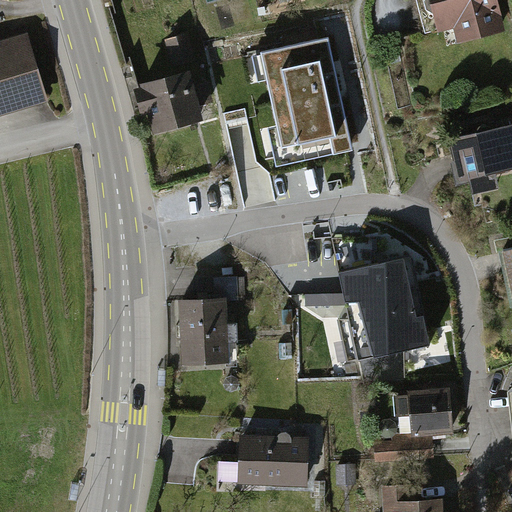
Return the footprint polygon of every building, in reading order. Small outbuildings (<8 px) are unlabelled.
[(492,0),(424,0),(424,1),(426,10),(434,13),(438,13),(441,26),(456,23),(461,38),(500,28),(492,0)] [(185,35),(169,39),(175,63),(191,59),(185,35)] [(351,142),(329,37),(261,51),(284,157),(351,142)] [(28,39),(0,47),(0,110),(45,97),(28,39)] [(190,86),(187,75),(145,85),(146,89),(139,91),(143,109),(151,108),(156,128),(198,118),(195,104),(209,101),(204,83),(190,86)] [(511,173),(511,126),(492,131),(489,126),(483,126),(479,129),(478,134),(449,140),(454,164),(450,165),(456,190),(470,187),(472,196),(498,190),(496,177),(511,173)] [(430,351),(411,262),(340,277),(358,366),(430,351)] [(215,277),(216,298),(223,298),(223,300),(238,299),(237,276),(215,277)] [(216,298),(182,300),(185,361),(226,359),(225,339),(236,339),(235,324),(224,324),(223,300),(223,298),(216,298)] [(166,385),(166,369),(158,369),(157,385),(166,385)] [(451,428),(448,391),(397,395),(400,429),(403,432),(451,428)] [(275,439),(242,438),(241,478),(306,481),(307,440),(292,439),(292,436),(290,434),(288,432),(284,432),(281,432),(275,432),(275,439)] [(407,457),(406,442),(376,444),(376,458),(407,457)] [(221,461),(220,479),(238,480),(239,462),(221,461)] [(81,484),(72,483),(69,498),(78,500),(81,484)] [(439,511),(439,500),(415,501),(414,485),(386,487),(387,511),(439,511)]
